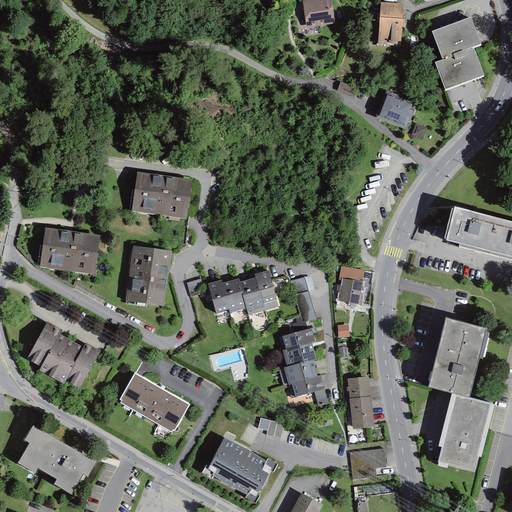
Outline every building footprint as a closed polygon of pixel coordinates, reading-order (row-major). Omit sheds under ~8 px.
[(331,0),(328,0),(306,3),(309,28),(334,24),(331,0)] [(402,6),(383,5),(381,43),(400,44),(402,6)] [(472,22),(436,36),(446,63),(439,66),(448,92),(484,79),(473,50),(481,47),(472,22)] [(341,81),(336,90),(355,96),(358,87),(341,81)] [(417,105),(390,95),(381,117),(405,126),(407,121),(410,123),(417,105)] [(415,123),(411,135),(423,139),(428,127),(415,123)] [(190,183),(139,177),(134,212),(185,219),(190,183)] [(511,224),(457,210),(449,242),(511,258),(511,224)] [(98,241),(47,234),(42,270),(93,277),(98,241)] [(170,258),(135,253),(128,304),(163,309),(170,258)] [(223,282),(210,286),(219,312),(231,309),(232,313),(248,308),(249,312),(264,307),(264,304),(276,300),(268,272),(257,276),(258,279),(241,284),(240,280),(224,285),(223,282)] [(202,280),(189,285),(194,299),(207,294),(202,280)] [(304,280),(292,284),(305,323),(317,319),(304,280)] [(345,281),(343,302),(361,303),(362,282),(345,281)] [(487,331),(447,321),(430,388),(453,394),(440,448),(444,449),(440,464),(474,473),(477,458),(479,459),(492,407),(469,401),(487,331)] [(62,332),(49,324),(30,357),(44,366),(42,369),(65,382),(66,380),(81,388),(101,353),(88,345),(85,351),(59,336),(62,332)] [(351,336),(350,324),(338,324),(338,337),(351,336)] [(312,330),(285,339),(289,351),(285,352),(291,368),(287,369),(296,398),(323,390),(313,361),(316,360),(312,345),(317,344),(312,330)] [(188,410),(136,380),(121,406),(174,436),(188,410)] [(370,380),(351,381),(354,428),(374,426),(370,380)] [(262,417),(259,431),(282,437),(285,423),(262,417)] [(98,463),(35,425),(26,440),(32,443),(20,463),(36,473),(39,468),(59,479),(56,484),(73,494),(84,475),(89,478),(98,463)] [(254,500),(274,465),(225,437),(205,472),(254,500)] [(386,452),(353,455),(355,479),(377,477),(376,469),(387,468),(386,452)] [(318,511),(322,507),(303,497),(294,511),(318,511)] [(358,503),(358,511),(366,511),(366,502),(358,503)]
